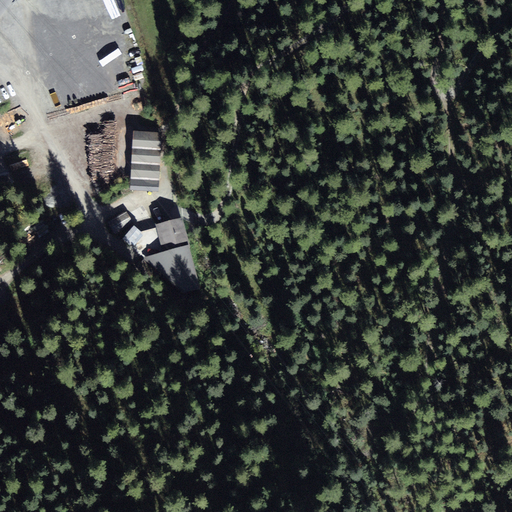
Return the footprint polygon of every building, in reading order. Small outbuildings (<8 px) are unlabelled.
[(130,180),(160,181),(161,143),(131,142),(130,180)] [(126,211),(107,221),(115,234),(134,224),(126,211)] [(189,243),(182,217),(156,224),(163,250),(189,243)] [(142,232),(134,225),(122,239),(130,245),(142,232)] [(183,293),(200,287),(189,245),(146,256),(149,264),(183,293)]
